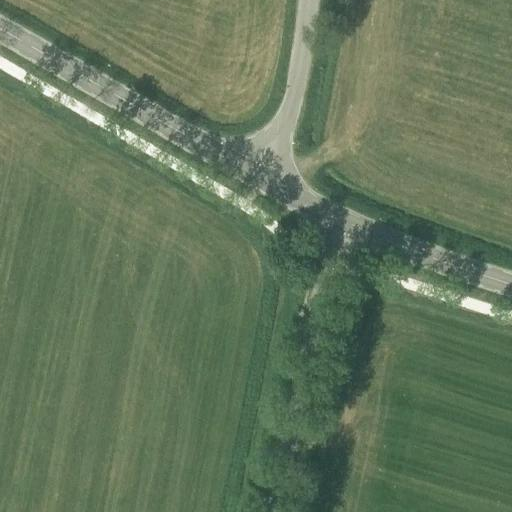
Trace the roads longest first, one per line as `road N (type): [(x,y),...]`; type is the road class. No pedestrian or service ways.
road 1 (tertiary): [(262,185),(0,32)]
road 2 (unclassified): [(274,511),(340,226)]
road 3 (unclassified): [(262,185),(294,89),(306,0)]
road 4 (tertiary): [(511,290),(340,226)]
